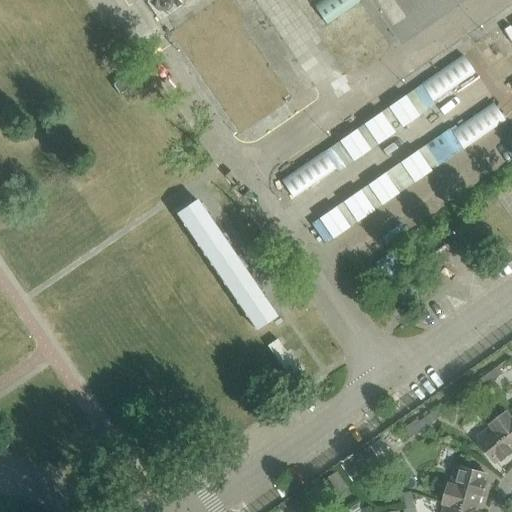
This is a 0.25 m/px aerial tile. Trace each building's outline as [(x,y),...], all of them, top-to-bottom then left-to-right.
[(357,0),(322,0),(313,6),(326,26),(360,4),(357,0)] [(463,56),(281,182),(292,198),(334,169),(337,173),(434,105),(432,102),(474,74),(463,56)] [(133,71),(112,85),(119,95),(140,81),(133,71)] [(450,129),(312,224),(326,244),(506,120),(494,103),(452,132),(450,129)] [(197,201),(176,215),(256,330),(276,316),(197,201)] [(418,293),(392,255),(391,253),(386,256),(374,264),(375,265),(402,304),(418,293)] [(277,340),(267,347),(290,379),(299,372),(277,340)] [(499,367),(486,376),(490,383),(504,373),(499,367)] [(486,376),(472,385),(477,392),(490,383),(486,376)] [(419,422),(424,429),(437,419),(433,413),(419,422)] [(511,419),(507,413),(492,425),(511,450),(511,419)] [(419,422),(406,431),(411,438),(424,429),(419,422)] [(477,437),(480,441),(480,442),(496,463),(501,459),(502,460),(511,452),(511,450),(492,425),(491,425),(492,425),(477,437)] [(371,446),(343,466),(354,480),(381,460),(371,446)] [(450,485),(483,495),(486,482),(485,482),(487,475),(461,467),(461,468),(455,467),(450,484),(450,485)] [(337,473),(322,483),(333,499),(348,488),(337,473)] [(450,485),(444,503),(475,511),(477,511),(476,511),(481,495),(483,495),(450,485)] [(416,511),(412,491),(404,493),(408,511),(416,511)] [(442,511),(475,511),(444,503),(444,504),(445,504),(442,511)]
